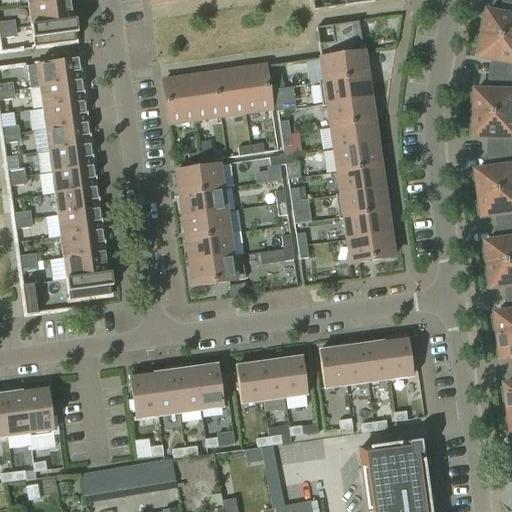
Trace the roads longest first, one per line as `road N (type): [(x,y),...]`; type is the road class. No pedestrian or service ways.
road 1 (residential): [(158,338),(110,0)]
road 2 (residential): [(450,296),(431,127),(452,0)]
road 3 (residential): [(158,338),(450,296)]
road 4 (residential): [(482,511),(450,296)]
road 5 (residential): [(0,358),(158,338)]
